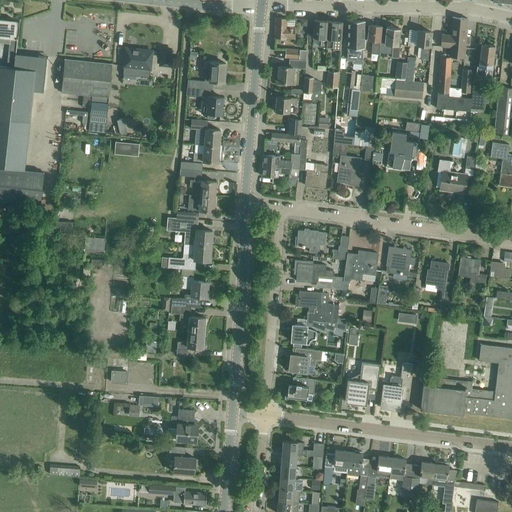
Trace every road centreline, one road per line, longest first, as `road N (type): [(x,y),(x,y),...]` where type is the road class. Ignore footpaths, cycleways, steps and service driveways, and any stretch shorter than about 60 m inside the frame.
road 1 (residential): [(511,17),(466,7),(261,6)]
road 2 (residential): [(511,448),(264,415)]
road 3 (residential): [(511,241),(281,208)]
road 4 (secondary): [(232,411),(244,203)]
road 5 (residential): [(264,415),(281,208)]
road 6 (secondary): [(244,203),(261,6)]
